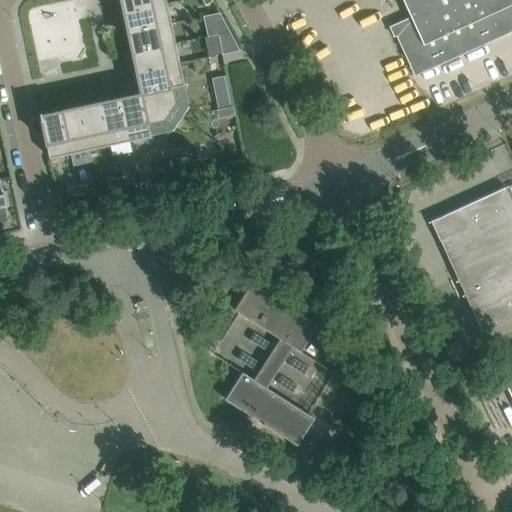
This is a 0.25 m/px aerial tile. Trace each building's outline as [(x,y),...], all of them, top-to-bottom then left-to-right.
[(120,13),(166,3),(165,0),(119,0),(122,12),(120,13)] [(511,0),(402,0),(410,16),(392,25),(404,52),(414,74),(511,29),(511,0)] [(124,33),(170,23),(166,3),(120,13),(120,14),(123,13),(127,32),(124,33)] [(213,35),(219,33),(229,31),(222,18),(210,21),(213,35)] [(128,52),(129,53),(175,43),(170,23),(124,33),(124,34),(127,33),(131,52),(128,52)] [(229,31),(219,33),(224,54),(239,50),(229,31)] [(133,73),(179,63),(175,43),(129,53),(129,54),(131,53),(135,72),(133,73)] [(135,88),(134,89),(168,110),(172,103),(169,87),(183,84),(179,63),(133,73),(133,74),(136,73),(139,88),(137,90),(135,88)] [(223,77),(212,79),(215,95),(226,92),(223,77)] [(120,94),(119,94),(129,140),(150,135),(147,121),(163,118),(168,110),(134,89),(136,91),(135,93),(120,96),(120,94)] [(100,98),(99,98),(109,144),(129,140),(119,94),(119,96),(100,100),(100,98)] [(80,102),(79,102),(89,148),(109,144),(99,98),(99,101),(81,105),(80,102)] [(60,106),(59,107),(69,153),(89,148),(79,102),(79,105),(61,109),(60,106)] [(69,153),(59,107),(59,109),(40,113),(40,111),(38,111),(48,157),(69,153)] [(185,157),(171,160),(173,171),(187,168),(185,157)] [(126,176),(116,178),(118,186),(128,184),(126,176)] [(118,186),(116,178),(107,180),(108,188),(118,186)] [(86,184),(76,186),(78,194),(88,192),(86,184)] [(78,194),(76,186),(66,188),(68,196),(78,194)] [(430,221),(481,332),(511,317),(511,203),(504,187),(430,221)] [(317,324),(251,282),(233,309),(279,338),(253,379),(241,371),(224,399),(296,445),(314,417),(267,387),(292,347),(300,352),(317,324)] [(511,361),(498,368),(511,399),(511,361)] [(319,460),(329,466),(339,450),(330,444),(319,460)]
